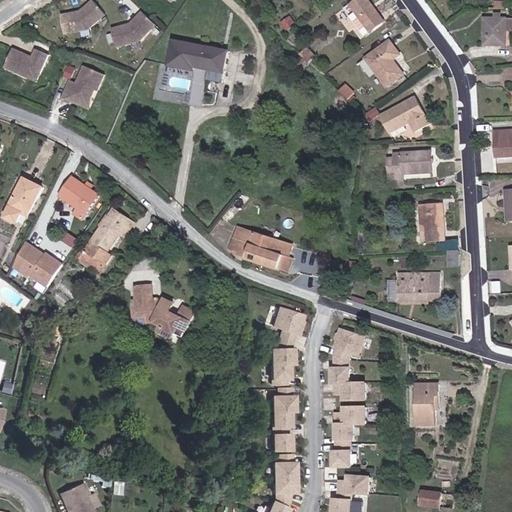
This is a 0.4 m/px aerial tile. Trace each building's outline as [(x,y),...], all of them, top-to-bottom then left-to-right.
[(370,36),(390,21),(372,0),(360,0),(354,5),(360,13),(355,17),(370,36)] [(82,14),(63,17),(66,36),(90,32),(107,17),(95,3),(82,14)] [(349,8),(355,17),(360,13),(354,5),(349,8)] [(131,26),(113,31),(118,49),(141,43),(156,27),(143,14),(131,26)] [(287,27),(295,22),(291,16),(282,21),(287,27)] [(488,18),(487,44),(509,45),(510,18),(488,18)] [(370,57),(391,86),(407,74),(397,60),(405,54),(395,40),(370,57)] [(228,52),(174,41),(170,65),(194,70),(195,67),(203,68),(201,77),(221,80),(223,72),(224,73),(228,52)] [(305,45),(299,50),(302,54),(308,60),(314,53),(305,45)] [(33,57),(14,49),(5,68),(27,79),(38,74),(40,69),(43,71),(50,56),(36,50),(33,57)] [(302,70),(310,62),(308,60),(302,54),(300,57),(302,59),(296,65),(302,70)] [(71,63),(66,75),(73,78),(77,66),(71,63)] [(104,76),(84,68),(77,83),(70,80),(64,97),(71,100),(72,97),(83,101),(92,97),(95,90),(98,91),(104,76)] [(38,83),(43,71),(40,69),(38,74),(27,79),(38,83)] [(338,88),(348,97),(353,91),(344,82),(338,88)] [(83,101),(72,97),(71,100),(92,108),(98,91),(95,90),(92,97),(83,101)] [(384,114),(392,131),(413,121),(418,131),(433,123),(419,96),(384,114)] [(511,129),(496,130),(496,156),(511,154),(511,129)] [(397,176),(404,175),(404,170),(434,169),(433,148),(396,150),(396,155),(396,159),(390,159),(391,175),(397,174),(397,176)] [(92,190),(85,186),(73,177),(61,196),(73,205),(69,211),(83,219),(99,195),(92,190)] [(29,216),(43,187),(24,179),(6,217),(17,223),(23,213),(29,216)] [(88,181),(85,186),(92,190),(95,185),(88,181)] [(421,201),(422,236),(422,238),(427,238),(444,236),(443,200),(421,201)] [(107,252),(129,220),(114,209),(80,259),(91,267),(93,264),(102,271),(112,256),(107,252)] [(230,255),(236,260),(238,255),(288,272),(293,258),(289,257),(293,245),(238,227),(229,250),(231,251),(230,255)] [(67,241),(75,244),(79,236),(71,233),(67,241)] [(29,241),(16,269),(54,286),(67,259),(29,241)] [(458,246),(448,247),(448,263),(458,263),(458,246)] [(8,273),(10,267),(5,264),(2,270),(8,273)] [(397,276),(397,303),(427,304),(428,277),(397,276)] [(183,337),(195,312),(184,306),(179,317),(170,312),(174,303),(165,299),(163,302),(157,299),(154,300),(153,299),(152,286),(135,287),(136,301),(137,306),(134,307),(135,325),(144,325),(145,323),(150,322),(153,321),(164,327),(162,332),(173,337),(175,333),(183,337)] [(271,383),(286,382),(286,378),(288,378),(289,363),(293,363),(293,347),(290,347),(294,332),(297,333),(303,315),(279,307),(273,325),(282,328),(276,345),(276,348),(270,348),(271,383)] [(360,354),(365,336),(341,327),(335,345),(338,347),(336,354),(336,368),(334,368),(333,383),(337,383),(336,392),(345,392),(345,400),(367,400),(366,383),(351,383),(351,360),(353,352),(360,354)] [(436,424),(436,402),(436,398),(439,398),(438,384),(418,384),(417,384),(416,386),(417,425),(436,424)] [(272,450),(290,449),(290,434),(287,434),(287,426),(289,426),(289,411),(294,411),(293,396),(291,396),(290,388),(277,388),(277,397),(271,397),(272,450)] [(367,424),(367,407),(345,407),(345,415),(337,415),(337,450),(334,451),(334,467),(352,466),(352,439),(355,439),(355,424),(367,424)] [(273,503),(267,511),(290,511),(287,510),(289,500),(289,492),(296,491),(295,461),(292,462),(292,453),(278,454),(278,462),(272,462),(273,492),(275,492),(276,500),(274,504),(273,503)] [(370,477),(349,475),(348,484),(340,483),(339,499),(335,499),(333,511),(351,511),(353,493),(369,494),(370,477)] [(88,511),(83,500),(86,498),(81,488),(58,499),(64,511),(88,511)] [(441,507),(442,493),(423,491),(422,505),(441,507)] [(95,508),(90,496),(86,498),(83,500),(88,511),(95,508)]
